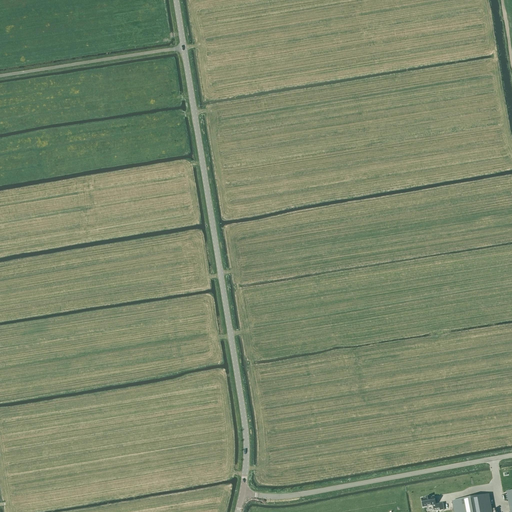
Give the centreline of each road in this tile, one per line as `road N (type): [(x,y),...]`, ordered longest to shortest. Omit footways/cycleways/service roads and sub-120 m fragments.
road 1 (unclassified): [(242,494),(247,440),(183,47)]
road 2 (unclassified): [(242,494),(295,495),(511,455)]
road 3 (unclassified): [(0,76),(183,47)]
